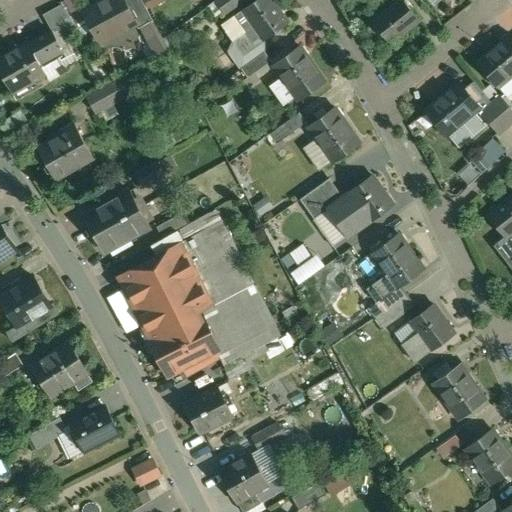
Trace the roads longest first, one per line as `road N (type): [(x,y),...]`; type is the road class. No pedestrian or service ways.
road 1 (residential): [(196,511),(68,268),(0,161)]
road 2 (residential): [(380,102),(499,3)]
road 3 (residential): [(439,221),(500,340)]
road 4 (residential): [(380,102),(439,221)]
road 5 (residential): [(314,0),(380,102)]
